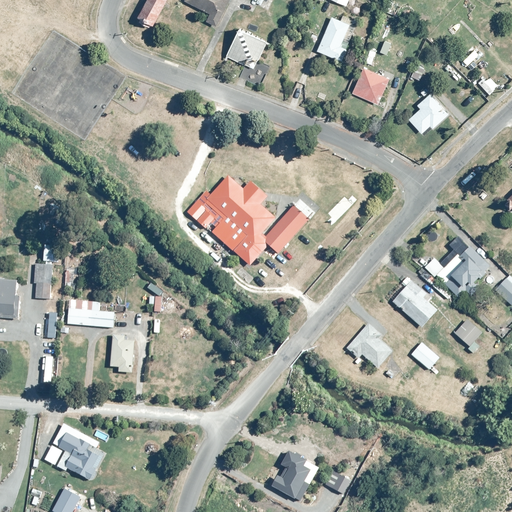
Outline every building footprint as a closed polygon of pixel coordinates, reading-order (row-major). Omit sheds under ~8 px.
[(146,0),(138,19),(154,25),(166,0),(146,0)] [(229,0),(184,0),(183,4),(208,15),(204,23),(216,28),(229,0)] [(350,0),(326,0),(345,9),(350,0)] [(350,25),(332,17),(316,53),(340,64),(354,33),(348,30),(350,25)] [(268,41),(239,28),(227,57),(256,69),(268,41)] [(382,46),(379,53),(391,59),(394,53),(382,46)] [(429,69),(417,63),(410,78),(422,84),(429,69)] [(390,79),(362,67),(351,93),(379,106),(390,79)] [(449,115),(429,93),(416,106),(419,109),(408,120),(421,134),(430,126),(433,130),(449,115)] [(204,190),(186,210),(250,267),(269,245),(266,242),(266,236),(262,233),(275,218),(261,205),(267,197),(251,182),(244,190),(228,176),(211,196),(204,190)] [(294,205),(266,236),(266,242),(269,245),(278,254),(309,219),(305,215),(301,212),(294,205)] [(63,228),(49,228),(48,245),(63,246),(63,228)] [(491,267),(467,247),(455,237),(446,249),(449,252),(440,264),(433,258),(422,271),(434,282),(431,286),(448,301),(453,296),(461,303),(491,267)] [(48,265),(35,264),(34,299),(47,299),(48,265)] [(511,277),(508,273),(493,291),(511,307),(511,277)] [(0,322),(2,322),(2,320),(24,321),(25,297),(21,297),(22,280),(0,279),(0,322)] [(418,288),(410,282),(392,307),(420,328),(437,306),(423,296),(430,287),(423,282),(418,288)] [(92,310),(69,309),(68,326),(117,329),(118,312),(104,311),(104,300),(92,299),(92,310)] [(481,336),(465,320),(451,335),(455,339),(449,345),(460,355),(466,349),(473,355),(480,347),(475,342),(481,336)] [(383,337),(368,324),(345,350),(357,360),(361,355),(377,369),(394,350),(381,339),(383,337)] [(128,334),(116,334),(114,367),(122,367),(122,373),(135,374),(136,340),(128,340),(128,334)] [(441,357),(422,342),(410,357),(429,372),(441,357)] [(101,447),(77,436),(70,451),(66,450),(58,466),(70,472),(71,470),(96,482),(109,455),(100,450),(101,447)] [(311,460),(293,451),(286,466),(292,469),(287,479),(283,477),(276,490),(304,504),(300,511),(328,511),(306,501),(317,478),(312,476),(315,471),(308,467),(311,460)] [(43,458),(36,458),(35,468),(40,468),(41,462),(43,462),(43,458)] [(353,475),(333,469),(326,489),(346,495),(353,475)] [(78,511),(86,498),(65,488),(53,511),(78,511)]
